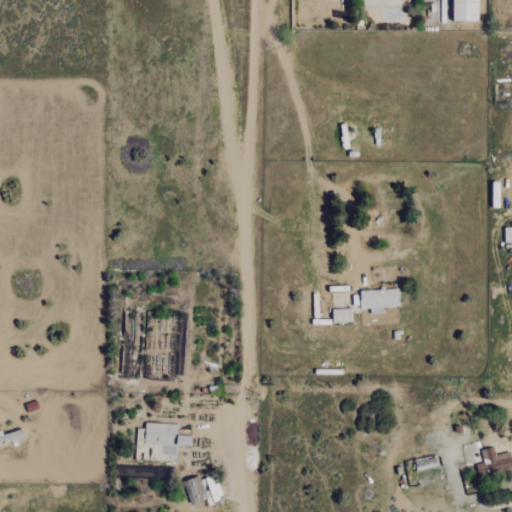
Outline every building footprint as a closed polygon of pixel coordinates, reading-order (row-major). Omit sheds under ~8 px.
[(478,21),(478,0),(453,0),(453,21),(478,21)] [(359,291),(360,309),(371,309),(371,314),(383,314),(383,307),(399,307),(398,290),(359,291)] [(332,310),(332,323),(352,322),(352,309),(332,310)] [(178,424),(145,423),(144,445),(162,445),(162,455),(176,456),(176,445),(191,446),(191,436),(177,436),(178,424)] [(0,432),(0,445),(24,438),(21,429),(3,435),(2,432),(0,432)] [(511,460),(510,452),(495,455),(493,447),(479,450),(482,460),(475,462),(478,475),(511,467),(511,460)] [(206,499),(198,476),(183,482),(190,504),(206,499)]
